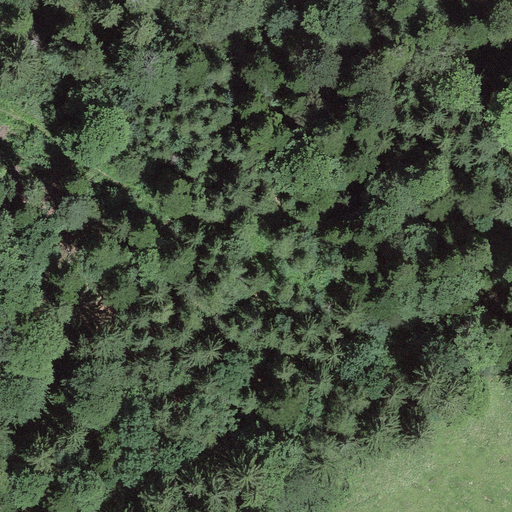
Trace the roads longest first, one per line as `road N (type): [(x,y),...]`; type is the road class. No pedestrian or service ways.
road 1 (track): [(511,349),(272,261),(0,104)]
road 2 (track): [(407,0),(441,27),(467,93),(511,148)]
